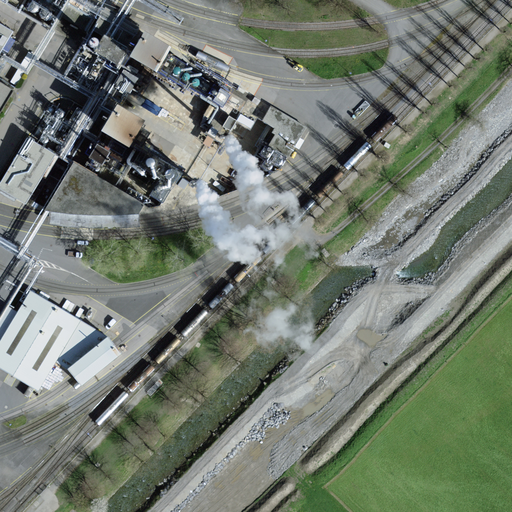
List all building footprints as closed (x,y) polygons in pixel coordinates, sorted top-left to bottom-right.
[(62,0),(0,0),(0,2),(46,30),(62,0)] [(0,110),(12,91),(0,83),(0,55),(13,33),(0,25),(0,110)] [(164,51),(138,35),(120,62),(147,78),(164,51)] [(214,100),(229,104),(230,100),(244,104),(247,94),(233,90),(235,83),(223,80),(221,85),(218,84),(214,100)] [(244,187),(99,107),(37,215),(154,214),(244,187)] [(305,129),(270,109),(255,136),(290,155),(305,129)] [(24,142),(0,181),(0,189),(25,204),(51,159),(24,142)] [(76,320),(27,292),(0,339),(0,375),(34,394),(76,320)] [(101,342),(65,372),(72,380),(79,388),(115,358),(108,351),(101,342)]
